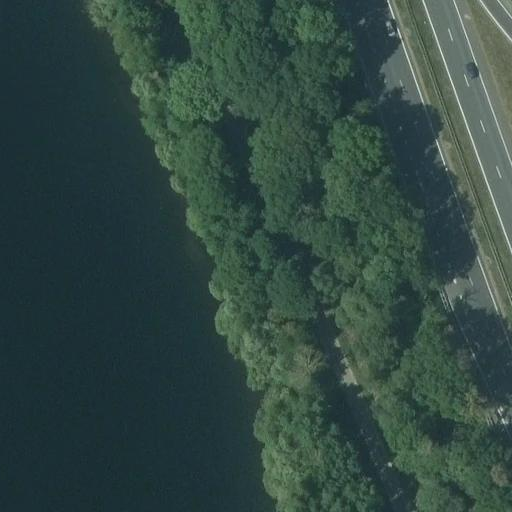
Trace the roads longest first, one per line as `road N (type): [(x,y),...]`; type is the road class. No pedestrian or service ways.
road 1 (unclassified): [(398,511),(182,0)]
road 2 (motorway): [(374,0),(511,401)]
road 3 (motorway): [(511,212),(436,0)]
